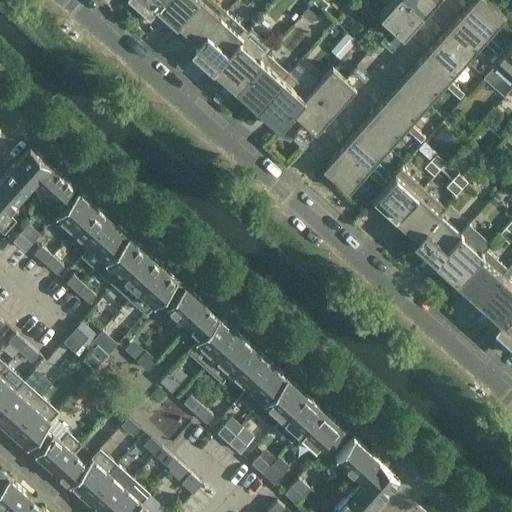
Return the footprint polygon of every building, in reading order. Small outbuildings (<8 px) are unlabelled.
[(156,0),(151,6),(152,7),(155,4),(176,22),(195,0),(156,0)] [(214,0),(195,0),(176,22),(196,41),(194,44),(195,45),(226,10),(214,0)] [(328,2),(325,0),(313,0),(322,9),(328,2)] [(390,0),(379,13),(380,13),(391,0),(390,0)] [(394,43),(432,0),(391,0),(380,13),(392,24),(384,33),(394,43)] [(488,0),(472,0),(459,14),(485,37),(505,15),(488,0)] [(226,10),(195,45),(215,64),(213,67),(214,67),(248,30),(226,10)] [(485,37),(459,14),(440,36),(466,59),(485,37)] [(248,30),(214,67),(216,69),(217,68),(235,84),(234,85),(235,87),(267,52),(265,50),(264,52),(246,36),(247,34),(246,33),(248,30)] [(334,47),(340,53),(355,37),(349,31),(334,47)] [(466,59),(440,36),(421,58),(446,81),(466,59)] [(497,43),(490,37),(486,42),(492,48),(497,43)] [(511,87),(511,42),(482,75),(505,96),(511,87)] [(503,49),(497,43),(492,48),(498,54),(503,49)] [(267,52),(235,87),(257,106),(289,71),(267,52)] [(446,81),(421,58),(401,79),(427,102),(446,81)] [(279,126),(333,66),(332,65),(310,90),(289,71),(257,106),(279,126)] [(333,66),(279,126),(280,126),(293,111),(315,131),(364,77),(354,67),(345,76),(333,66)] [(427,102),(401,79),(382,101),(407,124),(427,102)] [(458,86),(451,80),(447,86),(453,91),(458,86)] [(464,92),(458,86),(453,91),(460,97),(464,92)] [(407,124),(382,101),(362,123),(388,146),(407,124)] [(388,146),(362,123),(343,145),(368,168),(388,146)] [(419,130),(412,124),(408,129),(414,135),(419,130)] [(425,136),(419,130),(414,135),(421,141),(425,136)] [(368,168),(343,145),(322,167),(348,190),(368,168)] [(30,146),(13,165),(33,183),(32,183),(57,206),(75,186),(30,146)] [(436,152),(430,159),(440,168),(446,161),(436,152)] [(434,174),(440,168),(430,159),(424,166),(434,174)] [(8,211),(32,183),(33,183),(13,165),(0,178),(0,227),(4,231),(16,218),(8,211)] [(372,198),(394,219),(423,187),(401,167),(372,198)] [(380,173),(373,168),(369,173),(375,178),(380,173)] [(458,172),(452,179),(461,187),(467,180),(458,172)] [(386,179),(380,173),(375,178),(382,184),(386,179)] [(455,194),(461,187),(452,179),(446,185),(455,194)] [(423,187),(394,219),(415,237),(413,240),(413,241),(445,206),(423,187)] [(55,214),(73,230),(96,205),(78,189),(55,214)] [(96,205),(73,230),(89,245),(112,219),(96,205)] [(445,206),(413,241),(435,260),(461,231),(440,213),(445,207),(445,206)] [(31,219),(22,229),(33,239),(42,229),(31,219)] [(112,219),(89,245),(81,254),(97,268),(105,259),(128,234),(112,219)] [(508,241),(511,237),(511,232),(505,226),(499,233),(508,241)] [(28,246),(33,239),(22,229),(13,239),(25,249),(28,246)] [(461,231),(435,260),(437,262),(438,261),(456,277),(455,278),(457,280),(483,251),(481,249),(480,251),(462,235),(463,233),(461,231)] [(121,274),(144,248),(128,234),(105,259),(97,268),(113,282),(121,274)] [(34,251),(45,261),(52,254),(41,243),(34,251)] [(144,248),(121,274),(113,282),(130,297),(160,263),(144,248)] [(483,251),(457,280),(479,299),(502,273),(481,255),(484,252),(483,251)] [(64,264),(52,254),(45,261),(57,272),(64,264)] [(160,263),(130,297),(146,311),(176,277),(160,263)] [(73,272),(66,280),(77,290),(84,283),(73,272)] [(511,282),(502,273),(479,299),(499,318),(497,321),(498,322),(511,305),(511,282)] [(207,305),(176,277),(146,311),(146,312),(159,298),(175,312),(168,320),(181,332),(188,324),(194,329),(199,334),(200,333),(217,315),(216,314),(217,313),(212,309),(207,305)] [(96,293),(84,283),(77,290),(89,300),(96,293)] [(511,334),(511,305),(498,322),(511,334)] [(187,349),(205,365),(236,330),(217,313),(216,314),(217,315),(200,333),(199,334),(200,334),(187,349)] [(77,324),(70,332),(81,342),(88,334),(77,324)] [(236,330),(205,365),(222,380),(230,371),(253,345),(236,330)] [(8,339),(20,349),(27,341),(15,331),(8,339)] [(75,350),(81,342),(70,332),(63,340),(75,350)] [(38,352),(27,341),(20,349),(31,359),(38,352)] [(97,342),(90,349),(101,360),(109,352),(97,342)] [(253,345),(230,371),(247,386),(270,361),(253,345)] [(142,347),(134,357),(148,368),(156,358),(142,347)] [(95,367),(101,360),(90,349),(83,357),(95,367)] [(264,401),(287,376),(270,361),(247,386),(239,395),(256,410),(264,401)] [(0,405),(16,387),(24,379),(7,363),(0,371),(0,405)] [(178,382),(167,371),(160,379),(171,389),(178,382)] [(287,376),(264,401),(281,417),(304,391),(287,376)] [(24,379),(16,387),(0,405),(0,419),(10,428),(41,394),(24,379)] [(298,432),(321,406),(304,391),(281,417),(274,424),(291,440),(298,432)] [(116,404),(103,392),(94,402),(107,414),(116,404)] [(183,400),(195,410),(202,402),(190,392),(183,400)] [(41,394),(10,428),(27,443),(58,409),(41,394)] [(213,412),(202,402),(195,410),(206,420),(213,412)] [(321,406),(298,432),(315,448),(322,440),(327,444),(343,426),(321,406)] [(75,450),(82,442),(69,430),(62,438),(45,424),(58,410),(58,409),(27,443),(61,474),(68,480),(68,479),(69,479),(85,461),(86,460),(79,454),(75,450)] [(139,425),(128,415),(121,423),(132,433),(139,425)] [(217,430),(229,441),(236,433),(224,422),(217,430)] [(246,442),(236,433),(229,441),(239,450),(246,442)] [(143,443),(154,453),(161,445),(150,435),(143,443)] [(399,476),(354,436),(336,456),(361,478),(381,496),(399,476)] [(172,455),(161,445),(154,453),(166,463),(172,455)] [(86,497),(109,471),(117,462),(99,446),(87,461),(86,460),(85,461),(69,479),(68,479),(68,480),(86,497)] [(251,460),(263,471),(270,463),(258,453),(251,460)] [(102,511),(133,477),(117,462),(109,471),(86,497),(102,511)] [(281,473),(270,463),(263,471),(274,481),(281,473)] [(31,496),(0,467),(0,511),(15,511),(30,496),(30,497),(31,496)] [(201,481),(190,471),(181,481),(193,491),(201,481)] [(298,475),(291,483),(302,493),(310,485),(298,475)] [(103,511),(130,511),(141,500),(149,491),(133,477),(102,511),(103,511)] [(361,478),(330,511),(366,511),(381,496),(361,478)] [(296,501),(302,493),(291,483),(284,490),(296,501)] [(49,511),(37,501),(31,496),(30,497),(30,496),(15,511),(49,511)] [(276,498),(266,510),(268,511),(278,511),(284,505),(276,498)] [(154,511),(141,500),(130,511),(154,511)]
